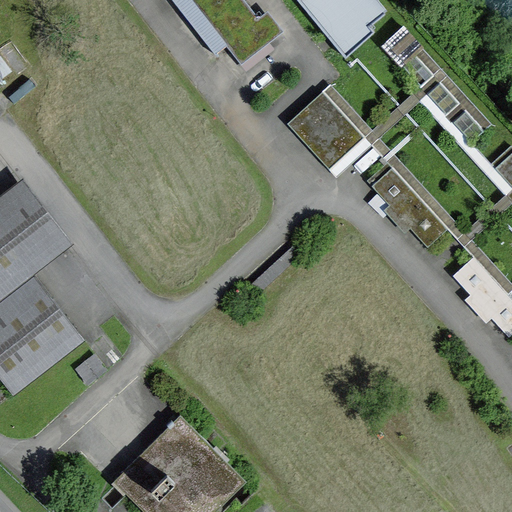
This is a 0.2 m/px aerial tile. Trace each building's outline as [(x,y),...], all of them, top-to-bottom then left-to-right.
[(226,45),(241,64),(269,42),(254,23),(259,19),(244,0),(173,0),(215,54),(226,45)] [(298,0),(345,57),(375,32),(370,26),(385,14),(373,0),(298,0)] [(403,27),(383,45),(420,86),(432,75),(414,55),(422,48),(403,27)] [(440,83),(428,94),(446,114),(458,103),(440,83)] [(322,91),(287,123),(329,169),(364,137),(322,91)] [(465,111),(453,122),(472,142),(484,131),(465,111)] [(511,146),(492,165),(511,186),(511,146)] [(387,162),(367,181),(428,247),(448,228),(387,162)] [(21,177),(0,192),(0,228),(31,269),(70,239),(21,177)] [(0,377),(13,395),(86,339),(31,269),(0,228),(0,377)] [(293,246),(251,286),(258,294),(301,254),(293,246)] [(511,299),(473,257),(453,275),(509,336),(511,333),(511,299)] [(93,355),(77,368),(90,383),(106,370),(93,355)] [(113,481),(144,511),(215,511),(247,481),(180,414),(113,481)]
